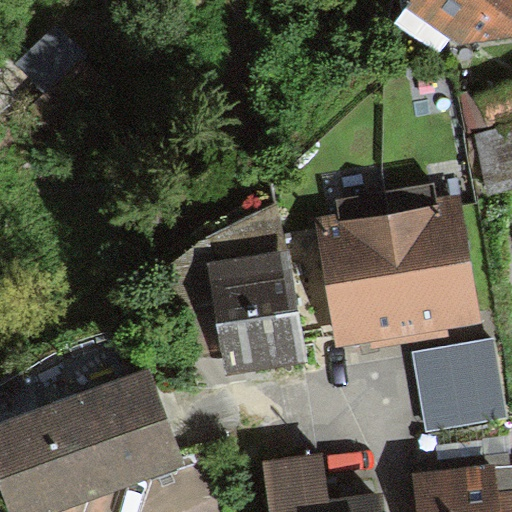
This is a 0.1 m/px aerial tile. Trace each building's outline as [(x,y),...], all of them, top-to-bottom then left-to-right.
[(511,0),(409,0),(411,10),(397,29),(440,59),(451,43),(458,48),(511,41),(511,0)] [(115,89),(56,29),(19,65),(48,95),(28,115),(58,145),(115,89)] [(511,84),(477,98),(489,130),(511,121),(511,84)] [(511,126),(475,137),(488,198),(511,192),(511,126)] [(317,222),(340,353),(484,328),(461,196),(439,200),(437,186),(336,204),(339,219),(317,222)] [(209,271),(289,258),(279,204),(165,260),(184,360),(222,354),(209,271)] [(306,370),(289,258),(209,271),(222,354),(226,382),(306,370)] [(497,340),(413,354),(426,434),(510,421),(497,340)] [(0,427),(0,488),(8,511),(78,511),(188,472),(151,372),(0,427)] [(511,457),(510,441),(438,449),(440,463),(468,460),(469,472),(511,466),(511,457)] [(325,458),(263,466),(268,511),(384,511),(383,500),(332,507),(325,458)] [(511,511),(511,466),(469,472),(468,460),(440,463),(420,466),(422,480),(416,481),(420,511),(511,511)]
